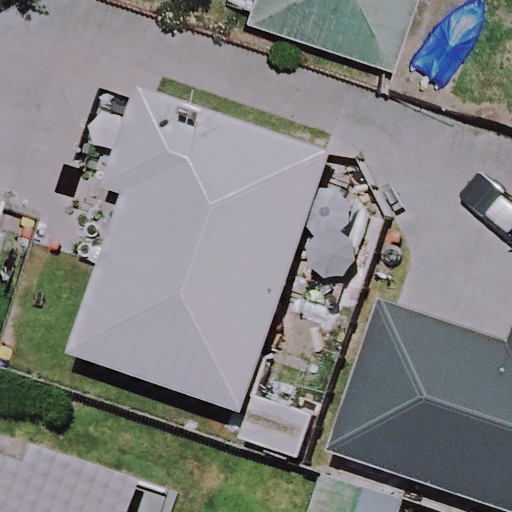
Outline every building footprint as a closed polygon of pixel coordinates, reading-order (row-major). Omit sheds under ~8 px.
[(247,0),(242,16),(391,64),(411,0),(247,0)] [(336,161),(147,94),(112,192),(133,200),(78,357),(245,416),(336,161)] [(0,242),(13,203),(0,198),(0,242)] [(511,511),(511,349),(390,311),(343,460),(508,511),(511,511)] [(135,511),(143,491),(0,442),(0,511),(135,511)] [(406,511),(407,509),(335,482),(323,511),(406,511)]
